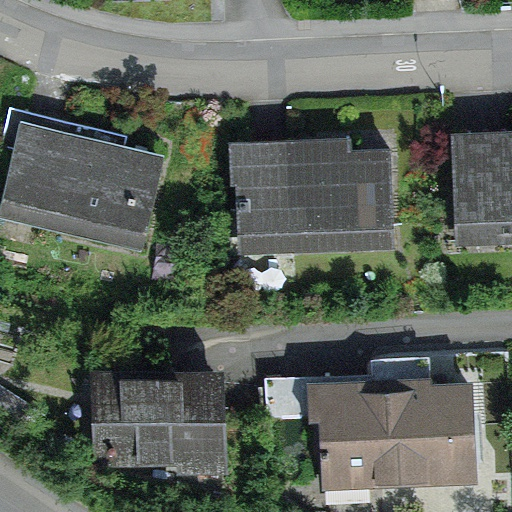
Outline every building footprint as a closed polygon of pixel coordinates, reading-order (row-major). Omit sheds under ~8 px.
[(160,156),(22,125),(3,211),(140,242),(160,156)] [(511,237),(511,138),(459,140),(464,239),(511,237)] [(387,242),(384,151),(345,153),(344,142),(235,145),(236,189),(243,189),(245,246),(387,242)] [(221,377),(98,379),(99,460),(175,459),(175,470),(222,469),(221,377)] [(329,484),(470,475),(464,388),(425,391),(424,380),(313,387),(315,414),(325,413),(329,478),(329,484)]
